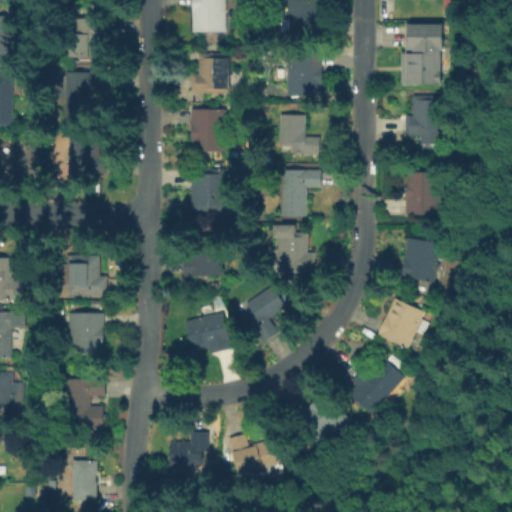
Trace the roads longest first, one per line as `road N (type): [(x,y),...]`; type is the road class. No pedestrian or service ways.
road 1 (residential): [(145,387),(199,393),(268,376),(318,343),(349,302),(365,223),(364,0)]
road 2 (residential): [(148,0),(145,387),(133,511)]
road 3 (residential): [(147,212),(0,210)]
